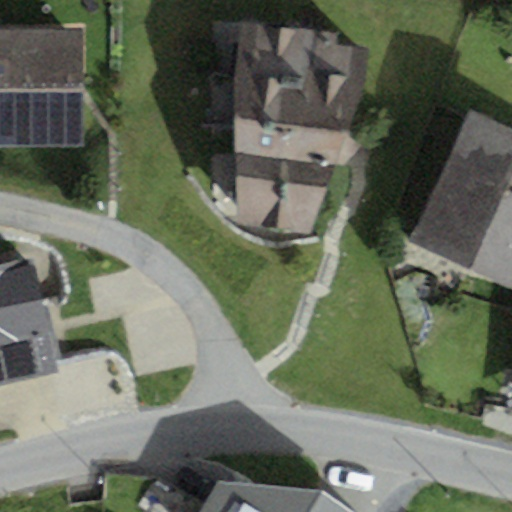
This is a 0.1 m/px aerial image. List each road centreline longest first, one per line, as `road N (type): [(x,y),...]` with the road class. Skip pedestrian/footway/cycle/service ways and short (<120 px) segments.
road 1 (residential): [(0,211),(106,237),(173,278),(222,340),(234,369),(242,440)]
road 2 (residential): [(511,474),(328,443),(242,440)]
road 3 (residential): [(242,440),(177,438),(0,474)]
